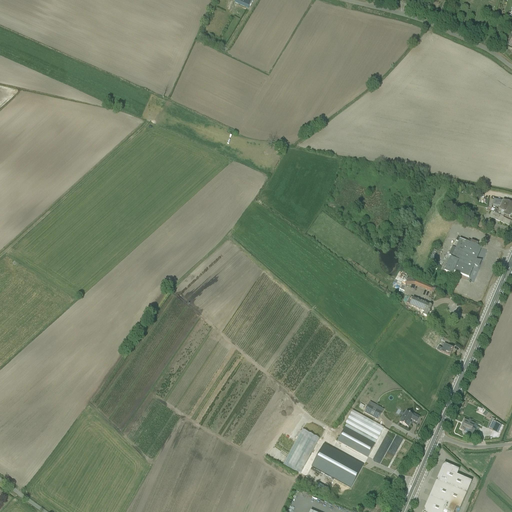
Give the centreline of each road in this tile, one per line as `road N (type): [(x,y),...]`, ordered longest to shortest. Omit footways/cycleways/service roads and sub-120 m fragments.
road 1 (primary): [(511,260),(437,436)]
road 2 (unclassified): [(511,66),(437,26),(344,0)]
